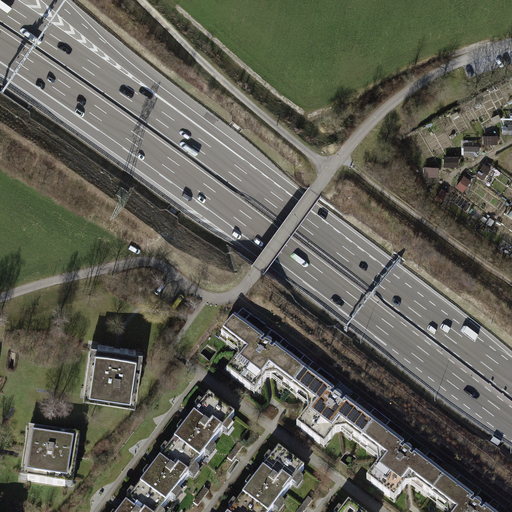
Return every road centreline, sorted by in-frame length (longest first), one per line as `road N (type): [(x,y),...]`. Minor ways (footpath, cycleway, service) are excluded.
road 1 (motorway): [(422,311),(0,3)]
road 2 (motorway): [(107,119),(511,423)]
road 3 (motorway): [(422,311),(344,227),(138,74),(54,0)]
road 4 (track): [(141,0),(330,170)]
road 5 (motorway): [(0,44),(107,119)]
road 6 (motorway): [(0,64),(107,119)]
